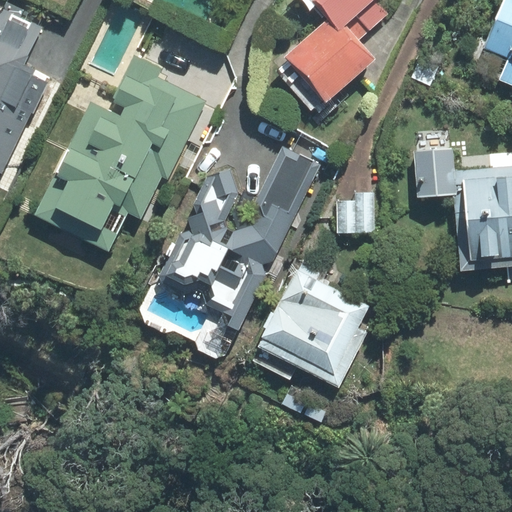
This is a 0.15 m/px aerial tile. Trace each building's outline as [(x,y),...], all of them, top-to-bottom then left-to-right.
[(311,0),(324,15),(283,50),(321,94),(370,53),(341,19),(364,0),(311,0)] [(511,74),(511,0),(498,0),(473,58),(511,74)] [(0,170),(65,39),(0,6),(0,170)] [(126,257),(202,103),(112,59),(36,212),(126,257)] [(414,193),(448,192),(447,144),(412,145),(414,193)] [(511,261),(511,178),(454,184),(463,267),(511,261)] [(214,186),(170,280),(240,313),(284,218),(214,186)] [(370,226),(371,191),(335,190),(334,225),(370,226)] [(325,375),(360,308),(292,273),(257,341),(325,375)] [(326,405),(284,388),(275,410),(318,427),(326,405)]
